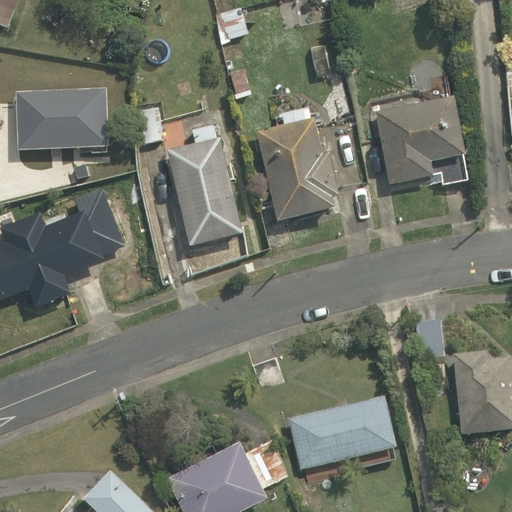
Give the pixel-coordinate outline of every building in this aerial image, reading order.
[(0,0),(0,27),(9,31),(20,0),(0,0)] [(221,14),(226,38),(252,33),(247,8),(221,14)] [(328,46),(309,48),(312,75),(331,73),(328,46)] [(21,68),(2,68),(2,83),(21,83),(21,68)] [(244,72),(231,74),(234,88),(247,86),(244,72)] [(454,99),(376,115),(391,187),(433,178),(432,173),(438,172),(441,187),(467,182),(462,158),(465,157),(454,99)] [(141,113),(148,146),(165,143),(157,109),(141,113)] [(257,133),(278,224),(337,211),(334,199),(340,198),(330,155),(324,156),(315,120),(257,133)] [(168,152),(191,250),(245,237),(223,140),(217,141),(214,127),(193,132),(196,145),(168,152)] [(21,173),(2,173),(1,189),(20,189),(21,173)] [(0,248),(0,304),(30,294),(36,309),(71,296),(51,243),(60,239),(67,258),(104,244),(85,193),(37,211),(44,232),(0,248)] [(445,352),(435,308),(409,314),(419,358),(445,352)] [(464,365),(472,445),(511,441),(511,368),(501,370),(501,361),(464,365)] [(288,420),(301,472),(398,449),(386,397),(288,420)] [(263,492),(289,479),(275,441),(247,455),(241,443),(168,479),(184,511),(247,511),(268,502),(263,492)] [(152,511),(112,473),(85,501),(95,511),(152,511)]
